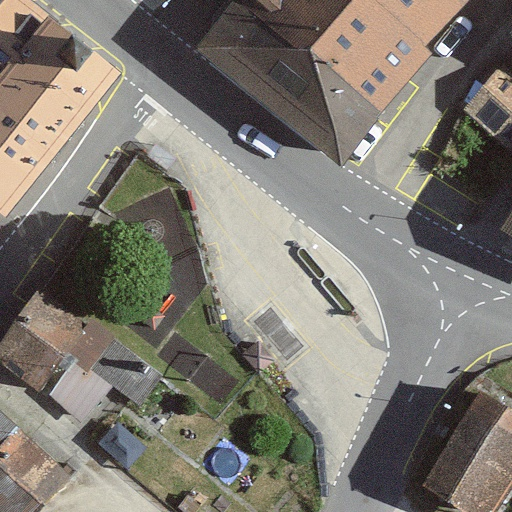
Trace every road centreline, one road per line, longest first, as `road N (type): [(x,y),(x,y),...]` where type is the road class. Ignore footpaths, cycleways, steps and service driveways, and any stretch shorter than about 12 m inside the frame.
road 1 (tertiary): [(157,64),(337,206),(466,282)]
road 2 (residential): [(0,271),(157,64)]
road 3 (residential): [(356,511),(466,282)]
